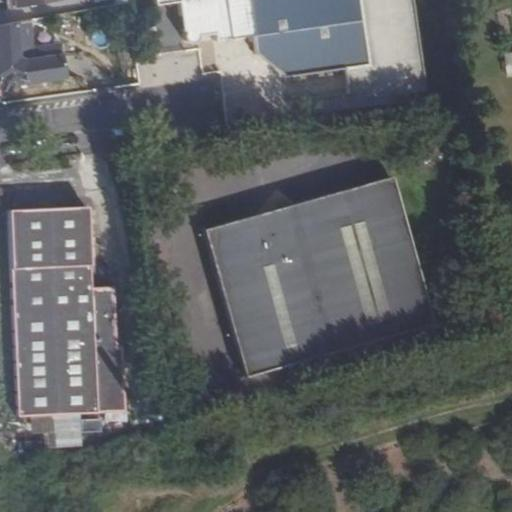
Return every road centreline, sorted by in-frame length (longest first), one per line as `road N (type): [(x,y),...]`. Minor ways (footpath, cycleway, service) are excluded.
road 1 (track): [(511,392),(388,417),(259,458),(182,511)]
road 2 (residential): [(0,130),(203,96)]
